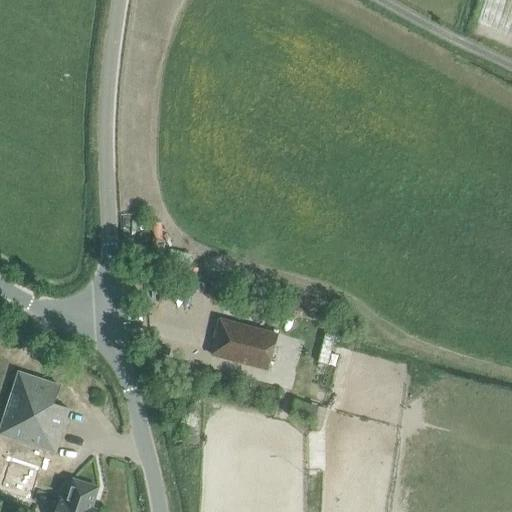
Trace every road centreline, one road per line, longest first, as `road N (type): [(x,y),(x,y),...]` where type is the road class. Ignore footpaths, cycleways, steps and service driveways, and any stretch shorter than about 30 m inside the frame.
road 1 (unclassified): [(107,314),(108,93),(119,0)]
road 2 (unclassified): [(159,511),(107,314)]
road 3 (track): [(389,0),(511,65)]
